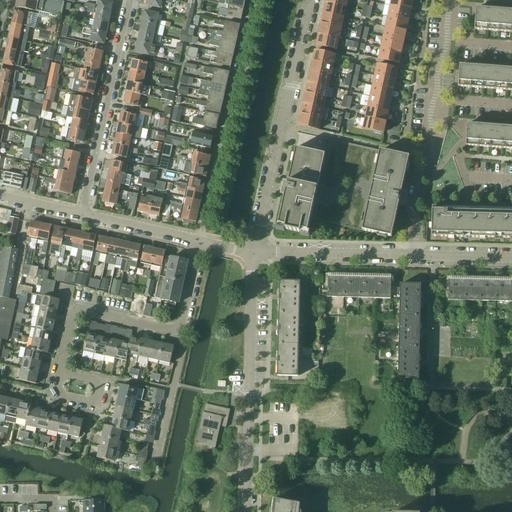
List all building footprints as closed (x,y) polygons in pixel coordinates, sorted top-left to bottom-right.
[(17,0),(16,7),(35,11),(61,17),(64,3),(51,0),(17,0)] [(112,10),(114,4),(113,4),(113,3),(99,0),(98,7),(95,6),(96,5),(85,3),(84,7),(88,8),(94,10),(111,13),(111,10),(112,10)] [(172,4),(173,1),(168,0),(146,0),(145,4),(146,5),(146,6),(160,9),(162,2),(172,4)] [(244,4),(245,0),(228,0),(231,0),(229,7),(243,10),(243,8),(244,8),(245,5),(244,4)] [(410,11),(413,0),(411,0),(391,0),(390,6),(410,11)] [(343,18),(346,7),(325,3),(323,13),(343,18)] [(191,19),(194,6),(188,4),(185,18),(191,19)] [(243,10),(229,7),(219,5),(218,9),(228,11),(227,17),(241,20),(241,19),(242,18),(242,15),(242,14),(243,10)] [(408,21),(410,11),(390,6),(388,17),(408,21)] [(88,8),(87,12),(96,14),(95,21),(109,24),(111,18),(110,18),(111,13),(94,10),(88,8)] [(511,32),(511,10),(476,8),(474,30),(511,32)] [(29,27),(32,14),(15,10),(12,23),(29,27)] [(157,22),(159,15),(145,12),(144,13),(143,13),(142,18),(143,18),(142,22),(159,26),(160,23),(157,22)] [(341,28),(343,18),(323,13),(321,24),(341,28)] [(406,32),(408,21),(388,17),(385,27),(406,32)] [(188,32),(191,19),(185,18),(182,30),(188,32)] [(238,31),(239,25),(215,20),(214,24),(225,27),(223,33),(237,37),(237,35),(238,34),(239,32),(238,31)] [(108,30),(109,24),(95,21),(93,26),(84,24),(83,29),(106,34),(107,30),(108,30)] [(154,36),(156,29),(158,29),(159,26),(142,22),(141,26),(140,26),(139,32),(154,36)] [(26,40),(29,27),(12,23),(9,36),(19,38),(26,40)] [(339,39),(341,28),(321,24),(318,35),(339,39)] [(66,38),(68,26),(62,25),(60,37),(66,38)] [(403,42),(406,32),(385,27),(383,38),(403,42)] [(105,38),(106,34),(83,29),(82,34),(91,36),(90,41),(104,44),(104,43),(105,44),(106,38),(105,38)] [(236,41),(237,37),(223,33),(209,30),(208,34),(223,37),(221,43),(235,46),(235,45),(236,44),(237,42),(236,41)] [(182,31),(180,41),(186,42),(188,32),(182,31)] [(152,43),(154,36),(139,32),(137,38),(139,39),(138,43),(155,46),(155,43),(152,43)] [(336,50),(339,39),(318,35),(316,46),(336,50)] [(9,36),(6,50),(20,53),(24,53),(26,40),(19,38),(9,36)] [(401,53),(403,42),(383,38),(381,48),(401,53)] [(73,49),(75,43),(60,39),(58,46),(73,49)] [(235,46),(221,43),(211,41),(210,45),(220,47),(219,54),(233,57),(233,56),(234,55),(234,52),(234,51),(235,46)] [(136,46),(135,52),(136,52),(135,53),(155,57),(157,47),(155,46),(138,43),(137,47),(136,46)] [(196,59),(198,50),(187,47),(185,57),(196,59)] [(398,64),(401,53),(381,48),(378,60),(398,64)] [(85,54),(83,60),(86,61),(99,64),(100,62),(101,62),(102,59),(101,57),(102,52),(86,49),(85,54)] [(6,50),(3,64),(17,67),(21,67),(24,53),(20,53),(6,50)] [(332,66),(335,55),(315,51),(312,62),(332,66)] [(233,57),(219,54),(208,52),(207,56),(218,58),(216,64),(230,67),(231,66),(231,65),(232,62),(232,61),(233,57)] [(60,65),(62,55),(56,54),(54,64),(60,65)] [(99,64),(86,61),(83,60),(82,64),(85,65),(84,71),(97,74),(97,73),(98,73),(99,69),(99,68),(99,64)] [(145,73),(147,66),(150,67),(150,64),(134,60),(132,66),(131,66),(130,70),(131,71),(131,72),(148,76),(148,74),(145,73)] [(330,77),(332,66),(312,62),(310,72),(330,77)] [(49,74),(57,75),(59,65),(51,64),(49,74)] [(395,80),(397,69),(377,64),(375,76),(395,80)] [(511,91),(511,69),(459,65),(458,87),(511,91)] [(229,78),(229,75),(229,74),(229,73),(205,67),(203,71),(214,74),(212,83),(226,86),(228,78),(229,78)] [(0,81),(16,85),(19,72),(2,68),(0,77),(0,81)] [(75,69),(73,79),(74,79),(79,80),(95,84),(96,79),(97,79),(98,75),(97,74),(84,71),(75,69)] [(143,86),(144,78),(147,79),(148,76),(131,72),(130,77),(129,78),(128,81),(129,82),(129,83),(143,86)] [(328,87),(330,77),(310,72),(308,83),(328,87)] [(393,91),(395,80),(375,76),(372,86),(393,91)] [(39,78),(37,87),(43,88),(45,80),(45,78),(39,77),(39,78)] [(174,87),(175,81),(161,78),(160,84),(174,87)] [(95,90),(95,86),(95,85),(95,84),(79,80),(74,79),(72,91),(92,96),(93,91),(95,90)] [(200,85),(199,91),(210,93),(224,96),(224,95),(225,94),(226,92),(225,90),(226,86),(212,83),(201,80),(200,85)] [(0,95),(13,98),(16,85),(0,81),(0,95)] [(147,97),(149,87),(143,86),(129,83),(127,83),(127,87),(127,88),(126,93),(140,96),(147,97)] [(325,98),(328,87),(308,83),(305,93),(325,98)] [(390,101),(393,91),(372,86),(370,97),(390,101)] [(52,103),(55,90),(47,88),(45,97),(44,102),(51,103),(52,103)] [(173,102),(175,93),(163,90),(161,99),(173,102)] [(224,96),(210,93),(199,91),(198,95),(209,98),(208,102),(222,105),(223,104),(223,102),(223,101),(224,96)] [(139,102),(140,96),(126,93),(125,94),(124,98),(125,99),(124,104),(140,108),(142,103),(139,102)] [(323,108),(325,98),(305,93),(303,104),(328,109),(323,108)] [(44,105),(44,102),(45,97),(35,94),(34,102),(44,105)] [(0,95),(0,109),(8,111),(10,111),(12,112),(16,113),(19,99),(13,98),(0,95)] [(91,106),(92,101),(71,96),(69,107),(73,108),(89,112),(89,111),(90,110),(91,107),(91,106)] [(388,112),(390,101),(370,97),(368,107),(388,112)] [(221,111),(222,105),(208,102),(197,99),(196,104),(207,106),(205,113),(219,117),(220,115),(221,114),(221,112),(221,111)] [(49,113),(51,103),(44,102),(44,105),(42,112),(49,113)] [(33,105),(31,114),(39,116),(41,106),(33,104),(33,105)] [(326,120),(328,109),(303,104),(301,114),(326,120)] [(385,122),(388,112),(368,107),(365,118),(385,122)] [(88,116),(89,112),(73,108),(72,112),(75,113),(73,119),(87,122),(87,121),(88,121),(89,118),(88,116)] [(12,112),(10,111),(8,111),(0,109),(0,124),(9,126),(12,112)] [(179,122),(181,110),(174,109),(172,121),(179,122)] [(136,128),(139,116),(122,113),(121,118),(120,118),(119,122),(120,123),(120,124),(136,128)] [(218,123),(219,117),(205,113),(204,120),(193,118),(192,124),(216,129),(217,128),(218,127),(218,125),(218,123)] [(325,121),(326,120),(301,114),(298,126),(318,130),(321,120),(325,121)] [(383,133),(385,122),(365,118),(363,129),(383,133)] [(33,132),(36,120),(30,119),(27,131),(33,132)] [(87,127),(87,124),(87,122),(73,119),(72,125),(69,125),(68,129),(84,132),(85,128),(87,127)] [(118,129),(117,133),(118,134),(117,135),(131,138),(139,140),(141,129),(136,128),(120,124),(119,129),(118,129)] [(511,149),(511,127),(467,124),(465,146),(511,149)] [(47,139),(49,130),(41,128),(39,137),(47,139)] [(0,129),(0,142),(1,143),(5,144),(7,144),(10,131),(4,130),(0,129)] [(84,138),(85,134),(84,133),(84,132),(68,129),(66,139),(82,143),(83,138),(84,138)] [(164,142),(165,134),(158,133),(156,140),(164,142)] [(211,149),(213,137),(195,133),(192,145),(211,149)] [(129,144),(131,138),(117,135),(116,139),(116,140),(115,145),(132,148),(133,145),(129,144)] [(30,149),(32,138),(26,136),(24,147),(30,149)] [(409,157),(328,139),(324,154),(295,148),(288,182),(284,182),(282,193),(285,194),(278,225),(285,227),(284,230),(300,233),(301,230),(308,232),(310,219),(391,237),(399,203),(403,204),(405,193),(401,192),(409,157)] [(160,152),(161,145),(155,143),(153,151),(160,152)] [(129,160),(132,148),(115,145),(114,146),(113,150),(114,151),(113,156),(129,160)] [(169,158),(172,146),(164,145),(161,156),(169,158)] [(40,155),(42,148),(35,146),(33,154),(40,155)] [(27,160),(29,151),(23,149),(21,159),(27,160)] [(59,150),(57,155),(59,157),(61,158),(61,160),(78,164),(78,160),(79,159),(80,155),(80,154),(63,150),(60,149),(59,150)] [(178,156),(177,160),(186,162),(192,163),(208,167),(209,162),(210,162),(211,158),(210,157),(210,156),(208,156),(194,153),(193,160),(187,159),(187,158),(178,156)] [(158,167),(159,162),(143,158),(142,164),(158,167)] [(76,169),(78,164),(61,160),(58,170),(75,174),(76,173),(77,170),(76,169)] [(126,174),(128,165),(112,161),(111,162),(110,166),(110,167),(110,171),(126,174)] [(186,162),(184,172),(189,174),(206,177),(207,176),(208,173),(207,171),(208,167),(192,163),(186,162)] [(75,180),(76,176),(75,175),(75,174),(58,170),(56,180),(73,184),(74,180),(75,180)] [(156,181),(158,171),(150,170),(147,179),(156,181)] [(107,176),(107,180),(107,181),(124,185),(130,186),(132,176),(126,174),(110,171),(108,176),(107,176)] [(5,172),(3,185),(21,189),(21,188),(25,189),(28,176),(24,175),(5,172)] [(72,189),(73,184),(56,180),(46,178),(45,183),(55,185),(54,191),(59,192),(58,195),(67,197),(67,194),(70,195),(71,194),(72,193),(73,190),(72,189)] [(176,182),(175,185),(180,186),(186,188),(202,191),(203,187),(205,186),(205,183),(204,182),(205,181),(188,178),(187,184),(181,183),(176,182)] [(34,193),(37,181),(30,179),(28,191),(34,193)] [(154,190),(155,182),(144,180),(142,187),(154,190)] [(106,187),(105,191),(127,196),(128,193),(122,192),(124,185),(107,181),(107,182),(106,182),(105,186),(106,187)] [(156,181),(155,188),(160,190),(164,191),(166,183),(162,182),(156,181)] [(202,191),(186,188),(180,186),(179,192),(185,193),(184,198),(200,202),(200,201),(201,201),(202,197),(201,196),(202,191)] [(103,197),(102,200),(103,201),(102,202),(105,203),(105,205),(114,207),(114,205),(119,206),(120,200),(130,202),(131,197),(127,196),(105,191),(104,196),(103,197)] [(149,214),(153,198),(142,195),(138,211),(149,214)] [(135,210),(137,198),(131,197),(130,202),(128,209),(135,210)] [(159,216),(163,200),(153,198),(149,214),(159,216)] [(200,207),(201,203),(200,202),(184,198),(182,204),(167,201),(166,205),(171,206),(198,212),(199,208),(200,207)] [(171,206),(170,210),(181,212),(179,219),(184,220),(183,222),(192,224),(193,222),(196,223),(196,222),(197,221),(198,218),(197,216),(198,212),(171,206)] [(511,238),(511,209),(432,207),(431,237),(511,238)] [(15,233),(18,219),(10,218),(9,222),(8,228),(7,231),(15,233)] [(37,241),(41,224),(40,223),(36,222),(35,223),(30,222),(26,242),(30,243),(31,239),(37,241)] [(45,255),(51,227),(47,226),(46,225),(42,224),(41,224),(37,241),(44,242),(41,254),(45,255)] [(60,254),(65,230),(64,229),(60,228),(59,228),(55,227),(49,254),(54,256),(55,253),(60,254)] [(72,248),(76,232),(75,232),(74,231),(70,230),(70,231),(65,230),(60,254),(59,258),(63,259),(66,248),(65,248),(65,247),(72,248)] [(82,251),(86,234),(81,233),(81,232),(77,231),(76,232),(72,248),(78,250),(75,261),(80,262),(81,255),(82,251)] [(82,251),(81,255),(91,258),(96,237),(91,236),(91,235),(87,234),(86,234),(82,251)] [(106,256),(110,240),(109,239),(105,238),(104,238),(100,237),(93,265),(98,266),(100,255),(106,256)] [(116,258),(120,242),(119,241),(115,240),(114,241),(110,240),(106,256),(116,258)] [(120,242),(116,258),(123,259),(120,271),(124,272),(130,244),(126,243),(125,242),(121,241),(121,242),(120,242)] [(136,269),(141,246),(136,246),(136,245),(132,244),(131,244),(130,244),(124,272),(128,273),(129,267),(136,269)] [(8,299),(17,249),(3,247),(0,260),(0,348),(2,339),(7,340),(16,301),(8,299)] [(151,266),(155,250),(150,249),(150,248),(146,247),(145,247),(144,247),(141,263),(151,266)] [(161,268),(164,256),(165,252),(164,252),(164,251),(160,250),(159,250),(155,250),(151,266),(161,268)] [(161,270),(159,277),(183,282),(187,261),(188,261),(186,260),(171,257),(170,258),(164,256),(161,268),(161,270)] [(29,277),(32,266),(23,265),(22,275),(29,277)] [(36,278),(39,268),(32,266),(29,277),(36,278)] [(64,283),(66,273),(56,271),(54,281),(64,283)] [(74,286),(76,275),(66,273),(64,283),(74,286)] [(77,276),(75,285),(85,287),(87,278),(77,276)] [(390,299),(391,278),(328,276),(328,297),(390,299)] [(159,277),(154,298),(178,304),(183,282),(159,277)] [(54,288),(55,283),(56,282),(43,279),(41,285),(54,288)] [(106,291),(108,280),(102,279),(100,290),(106,291)] [(511,302),(511,289),(511,281),(449,279),(448,300),(511,302)] [(96,289),(98,282),(90,280),(89,287),(96,289)] [(148,280),(145,296),(151,297),(154,281),(148,280)] [(299,313),(300,282),(280,281),(279,313),(299,313)] [(420,317),(420,285),(400,284),(399,316),(420,317)] [(53,293),(54,288),(41,285),(40,290),(53,293)] [(118,294),(120,287),(112,285),(111,292),(118,294)] [(131,298),(133,287),(129,286),(128,291),(121,289),(119,295),(131,298)] [(52,298),(53,293),(40,290),(39,296),(42,297),(43,296),(52,298)] [(57,311),(60,301),(60,300),(52,298),(43,296),(42,297),(39,296),(37,295),(34,306),(40,307),(57,311)] [(18,308),(17,313),(23,314),(24,310),(25,304),(19,303),(18,308)] [(55,322),(57,311),(40,307),(38,318),(55,322)] [(20,324),(22,319),(23,314),(17,313),(15,323),(20,324)] [(298,345),(299,313),(279,313),(278,344),(298,345)] [(419,348),(420,317),(399,316),(399,347),(419,348)] [(52,332),(55,322),(38,318),(35,328),(52,332)] [(18,335),(19,331),(20,324),(15,323),(12,334),(18,335)] [(50,343),(52,332),(35,328),(33,339),(50,343)] [(94,354),(98,337),(87,334),(83,351),(94,354)] [(104,356),(108,339),(98,337),(94,354),(104,356)] [(125,361),(131,337),(129,344),(119,341),(115,359),(125,361)] [(138,356),(142,339),(131,337),(125,361),(126,361),(128,354),(138,356)] [(48,353),(50,343),(33,339),(30,349),(26,348),(48,353)] [(115,359),(119,341),(108,339),(104,356),(115,359)] [(148,359),(152,341),(142,339),(138,356),(148,359)] [(158,361),(162,344),(152,341),(148,359),(158,361)] [(170,364),(174,346),(162,344),(158,361),(170,364)] [(297,376),(298,345),(278,344),(277,376),(297,376)] [(418,379),(419,348),(399,347),(398,379),(418,379)] [(41,362),(43,352),(48,353),(26,348),(23,358),(41,362)] [(38,373),(41,362),(23,358),(21,369),(38,373)] [(36,384),(38,373),(21,369),(18,380),(36,384)] [(135,400),(138,388),(121,385),(118,396),(135,400)] [(0,414),(6,416),(10,399),(0,396),(0,414)] [(133,410),(135,400),(118,396),(116,406),(133,410)] [(346,431),(347,398),(316,397),(316,412),(306,412),(306,430),(346,431)] [(16,418),(20,401),(10,399),(6,416),(16,418)] [(26,426),(31,403),(20,401),(16,418),(27,421),(25,425),(26,426)] [(36,428),(40,411),(30,408),(31,404),(31,403),(26,426),(36,428)] [(226,428),(230,410),(205,404),(197,443),(215,447),(219,426),(226,428)] [(131,421),(133,410),(116,406),(113,417),(131,421)] [(47,430),(51,413),(40,411),(36,428),(47,430)] [(57,433),(62,415),(51,413),(47,430),(57,433)] [(68,435),(72,418),(62,415),(57,433),(68,435)] [(128,431),(131,421),(113,417),(111,427),(104,425),(104,426),(128,431)] [(79,438),(83,420),(72,418),(68,435),(79,438)] [(119,440),(121,430),(128,432),(128,431),(104,426),(102,436),(119,440)] [(116,451),(119,440),(102,436),(99,447),(116,451)] [(114,462),(116,451),(99,447),(97,458),(114,462)] [(295,511),(296,509),(296,505),(297,503),(273,499),(272,509),(271,511),(295,511)] [(103,511),(104,501),(84,501),(84,502),(84,511),(103,511)]
